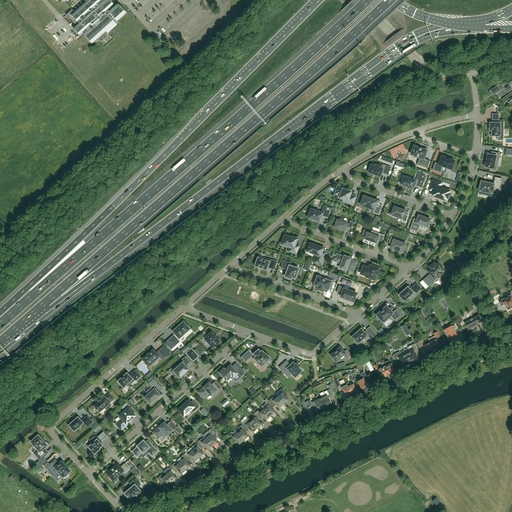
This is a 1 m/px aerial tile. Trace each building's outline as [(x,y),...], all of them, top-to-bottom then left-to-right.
[(113,5),(109,0),(55,0),(57,2),(59,0),(62,0),(65,2),(67,0),(83,0),(86,2),(75,12),(73,10),(72,11),(72,10),(66,15),(76,26),(73,29),(79,35),(81,33),(83,36),(84,35),(92,44),(98,39),(99,40),(107,33),(108,33),(117,25),(114,23),(117,21),(126,13),(118,4),(112,9),(110,7),(113,5)] [(499,120),(499,114),(492,114),(492,123),(490,123),(490,127),(490,131),(492,131),(492,136),(493,136),(493,137),(494,137),(494,136),(497,136),(497,140),(498,140),(498,138),(503,139),(503,132),(501,132),(501,123),(499,123),(499,120)] [(424,159),(427,150),(423,149),(423,150),(418,148),(418,147),(414,146),(411,155),(419,158),(417,165),(427,168),(430,161),(424,159)] [(494,165),(495,157),(498,157),(499,153),(491,152),(491,155),(488,155),(487,160),(486,162),(485,167),(490,168),(490,170),(496,171),(497,166),(494,165)] [(396,162),(381,156),(379,159),(394,165),(396,162)] [(451,169),(454,162),(454,161),(442,157),(439,164),(435,163),(432,170),(440,173),(443,166),(451,169),(451,170),(451,169)] [(388,175),(391,168),(385,166),(382,167),(381,169),(379,168),(380,167),(376,165),(375,167),(371,165),(371,166),(371,167),(369,166),(367,170),(369,171),(369,172),(369,173),(369,172),(373,174),(375,175),(376,175),(380,176),(380,177),(380,176),(381,173),(388,175)] [(418,182),(412,180),(412,179),(408,177),(408,179),(404,177),(401,184),(406,186),(408,187),(409,187),(413,189),(414,185),(421,188),(426,176),(421,174),(418,182)] [(491,196),(493,188),(499,190),(502,179),(495,177),(493,184),(481,182),(479,191),(487,193),(486,195),(490,196),(491,196)] [(446,201),(448,197),(449,197),(450,197),(450,196),(451,196),(451,195),(451,194),(451,193),(451,192),(450,192),(440,188),(441,184),(434,181),(433,184),(432,183),(430,189),(434,191),(432,196),(437,198),(438,198),(438,197),(441,198),(440,199),(441,199),(446,201)] [(343,188),(338,186),(335,194),(340,196),(339,198),(343,199),(342,201),(353,205),(356,197),(350,195),(351,192),(343,189),(343,188)] [(379,215),(382,206),(376,203),(377,202),(373,201),(374,199),(370,198),(370,199),(364,197),(361,204),(361,205),(374,210),(373,213),(379,215)] [(319,222),(322,216),(328,218),(331,209),(323,206),(321,213),(311,209),(308,218),(319,222)] [(404,214),(406,211),(402,210),(398,208),(398,209),(394,207),(393,210),(391,209),(389,215),(396,217),(397,216),(401,217),(400,219),(402,220),(401,221),(406,222),(408,216),(404,214)] [(429,224),(431,221),(430,221),(430,220),(429,220),(429,219),(426,217),(426,218),(419,216),(417,221),(413,220),(410,229),(418,232),(421,225),(427,227),(428,224),(429,224)] [(346,223),(337,219),(335,227),(344,231),(346,226),(348,227),(351,229),(353,222),(350,221),(349,225),(346,224),(347,224),(345,223),(346,223)] [(364,231),(363,235),(366,236),(365,239),(376,243),(377,240),(377,239),(379,240),(379,241),(381,241),(381,242),(382,242),(382,241),(384,236),(378,233),(372,231),(371,233),(364,231)] [(295,245),(297,239),(293,237),(292,238),(285,235),(284,238),(283,237),(281,242),(282,242),(281,244),(290,248),(289,249),(293,251),(292,252),(296,254),(299,246),(295,245)] [(408,246),(405,246),(406,244),(397,241),(397,239),(391,237),(389,243),(392,244),(390,248),(396,250),(395,250),(396,250),(397,251),(398,251),(403,253),(404,249),(407,250),(408,246)] [(326,253),(322,252),(323,248),(318,246),(316,246),(316,245),(316,246),(310,244),(307,252),(316,255),(315,258),(323,261),(326,253)] [(356,264),(349,261),(347,260),(348,258),(344,256),(344,257),(337,255),(334,261),(341,264),(340,268),(341,269),(340,268),(341,267),(346,269),(346,270),(345,270),(346,271),(346,270),(352,273),(356,264)] [(274,269),(276,263),(277,263),(277,262),(276,262),(272,260),(271,260),(271,261),(270,263),(269,263),(269,262),(268,262),(263,260),(263,258),(259,256),(259,258),(258,258),(255,266),(259,268),(260,268),(261,268),(262,268),(266,270),(267,267),(269,268),(270,268),(273,270),(274,270),(274,269)] [(299,275),(300,271),(298,270),(299,269),(290,266),(290,263),(284,261),(283,261),(283,263),(281,268),(287,270),(285,277),(291,279),(292,277),(295,279),(297,274),(299,275)] [(442,274),(440,272),(443,270),(438,264),(436,266),(434,263),(430,267),(432,270),(429,272),(431,274),(429,276),(428,275),(425,278),(431,284),(434,281),(432,280),(437,275),(438,277),(442,274)] [(370,266),(369,269),(367,269),(367,268),(363,266),(361,274),(366,276),(366,277),(374,280),(376,276),(377,277),(378,273),(377,272),(379,268),(374,266),(374,267),(370,266)] [(327,292),(330,283),(333,284),(334,281),(327,278),(326,280),(317,277),(313,287),(327,292)] [(413,293),(414,291),(416,293),(421,289),(417,284),(416,284),(412,288),(411,288),(412,288),(410,290),(408,288),(408,287),(407,288),(404,291),(404,290),(404,291),(403,292),(402,292),(399,295),(399,296),(399,295),(401,298),(400,299),(401,299),(404,303),(405,304),(405,303),(408,300),(409,300),(409,299),(407,298),(412,293),(412,294),(413,293)] [(339,285),(336,292),(340,293),(340,292),(342,293),(341,297),(345,299),(349,300),(353,302),(354,301),(353,301),(356,294),(356,293),(352,292),(352,291),(349,289),(349,288),(345,286),(344,289),(343,289),(341,289),(342,287),(339,285)] [(504,305),(504,304),(507,309),(508,309),(509,310),(511,309),(511,308),(511,307),(511,306),(511,291),(511,292),(510,294),(510,295),(506,297),(506,298),(501,301),(499,302),(501,306),(503,305),(504,305)] [(401,316),(395,310),(392,313),(386,306),(376,315),(377,316),(376,318),(378,320),(379,319),(383,322),(390,316),(395,321),(401,316)] [(478,324),(481,322),(478,316),(464,323),(468,330),(479,325),(478,324)] [(181,340),(179,338),(183,335),(184,337),(187,334),(186,332),(189,329),(190,329),(189,329),(184,323),(184,322),(183,323),(180,326),(180,325),(180,326),(177,328),(177,329),(173,332),(173,331),(173,332),(176,335),(173,337),(172,337),(169,339),(173,344),(175,346),(181,340)] [(443,329),(450,342),(458,338),(453,330),(456,329),(453,323),(443,329)] [(370,340),(376,334),(370,327),(366,330),(367,331),(364,333),(361,329),(358,332),(355,334),(352,337),(354,340),(353,341),(356,345),(357,344),(358,345),(359,346),(362,343),(362,342),(361,341),(366,336),(370,340)] [(219,342),(211,333),(209,334),(208,333),(205,335),(207,337),(205,339),(213,348),(219,342)] [(436,339),(435,336),(428,340),(430,343),(434,351),(439,348),(438,345),(439,345),(436,339)] [(434,351),(430,343),(424,346),(426,352),(428,351),(429,353),(434,351)] [(410,352),(406,354),(411,364),(416,362),(415,361),(418,359),(416,357),(420,355),(414,344),(408,347),(410,352)] [(159,357),(162,360),(164,358),(166,356),(167,357),(170,354),(164,346),(158,352),(156,354),(153,350),(153,351),(149,354),(147,356),(143,359),(143,360),(149,366),(152,363),(153,364),(154,364),(155,364),(156,363),(156,362),(156,361),(155,360),(159,357)] [(351,355),(347,350),(344,352),(340,348),(337,351),(336,351),(335,353),(335,352),(334,353),(331,356),(333,358),(333,359),(334,361),(336,361),(337,361),(338,361),(340,360),(340,358),(343,355),(347,359),(351,355)] [(192,349),(191,350),(187,354),(194,361),(199,357),(192,349)] [(270,359),(266,354),(265,355),(262,351),(261,353),(258,350),(253,355),(249,350),(241,357),(245,362),(252,356),(255,358),(254,359),(253,359),(256,362),(257,362),(261,366),(266,362),(267,364),(271,361),(269,359),(270,359)] [(407,366),(411,364),(406,354),(402,356),(400,352),(393,355),(399,366),(402,364),(404,367),(406,365),(407,366)] [(389,364),(385,366),(389,374),(396,371),(392,364),(394,362),(390,354),(387,356),(390,361),(388,362),(389,364)] [(188,370),(186,367),(187,365),(187,366),(190,363),(185,358),(182,360),(185,363),(183,364),(182,363),(182,364),(181,363),(178,366),(178,367),(174,371),(176,374),(175,376),(177,379),(179,377),(180,378),(180,377),(180,378),(184,375),(183,374),(188,370)] [(136,366),(144,375),(149,371),(141,362),(136,366)] [(224,369),(219,373),(226,381),(232,376),(233,377),(236,381),(240,377),(245,373),(236,363),(232,367),(230,366),(225,371),(224,369)] [(303,370),(300,366),(299,367),(298,367),(298,368),(293,363),(291,365),(289,363),(286,366),(284,363),(279,368),(285,374),(289,370),(295,377),(303,370)] [(389,374),(385,366),(384,364),(381,365),(383,368),(379,370),(383,378),(384,377),(385,378),(386,377),(386,376),(389,374)] [(130,382),(132,380),(132,379),(134,378),(136,380),(135,380),(136,381),(136,380),(140,377),(140,376),(136,372),(135,371),(135,370),(135,371),(131,374),(131,375),(129,376),(127,374),(123,377),(122,378),(119,381),(118,381),(118,382),(119,382),(123,387),(124,388),(124,387),(127,385),(128,386),(131,384),(130,382)] [(367,377),(364,372),(363,370),(361,372),(361,373),(360,374),(361,376),(358,377),(360,380),(363,379),(367,377)] [(160,395),(158,392),(162,388),(154,379),(149,383),(151,386),(150,387),(153,390),(146,397),(145,397),(145,398),(150,403),(150,404),(151,403),(155,400),(157,398),(160,395),(160,396),(160,395)] [(363,379),(360,380),(358,382),(361,389),(362,389),(365,388),(364,388),(367,386),(363,379)] [(213,396),(222,388),(216,381),(211,385),(209,383),(208,384),(198,392),(203,398),(209,393),(211,396),(212,395),(213,396)] [(357,391),(353,384),(350,386),(348,382),(346,383),(347,385),(351,394),(354,393),(355,393),(355,392),(357,391)] [(329,395),(330,397),(333,395),(333,396),(332,393),(335,392),(331,384),(328,386),(329,388),(330,389),(327,391),(329,395)] [(347,385),(341,388),(346,397),(347,396),(348,396),(349,395),(351,394),(347,385)] [(277,393),(275,395),(277,397),(284,404),(288,400),(285,397),(286,396),(284,395),(286,393),(282,389),(280,391),(278,392),(278,391),(276,393),(277,393)] [(112,406),(109,403),(110,403),(109,402),(113,399),(109,394),(105,398),(105,397),(102,400),(100,398),(98,400),(99,401),(92,406),(96,411),(97,410),(98,411),(98,410),(99,412),(104,408),(106,410),(112,406)] [(329,398),(330,397),(329,395),(321,399),(325,407),(332,404),(329,398)] [(267,398),(267,399),(273,405),(275,404),(276,405),(280,408),(284,404),(277,397),(275,399),(273,397),(269,401),(267,398)] [(266,403),(262,407),(264,409),(271,416),(275,412),(272,409),(272,408),(271,407),(273,405),(267,399),(266,398),(264,399),(265,400),(264,401),(266,403)] [(325,407),(321,399),(320,400),(319,399),(314,402),(314,401),(313,402),(314,402),(311,403),(314,409),(317,408),(318,411),(319,411),(318,411),(325,407)] [(199,407),(193,400),(191,403),(189,400),(184,404),(184,405),(183,406),(183,405),(182,406),(183,406),(178,410),(184,416),(191,410),(193,412),(199,407)] [(311,407),(308,401),(305,402),(304,400),(304,401),(302,402),(305,410),(306,410),(306,409),(308,408),(311,407)] [(127,423),(135,416),(128,408),(120,416),(121,418),(121,419),(116,424),(116,425),(117,425),(116,426),(119,429),(120,429),(121,430),(127,425),(126,425),(127,424),(127,423)] [(258,411),(255,413),(259,418),(261,416),(263,417),(266,420),(271,416),(264,409),(262,411),(260,413),(258,411)] [(255,417),(251,421),(257,428),(262,424),(259,421),(257,419),(259,418),(255,413),(253,415),(255,417)] [(88,426),(92,423),(93,422),(92,422),(87,417),(88,417),(87,416),(87,417),(83,420),(82,420),(82,421),(81,422),(78,418),(77,418),(75,421),(74,421),(73,422),(72,422),(72,423),(70,425),(69,425),(69,426),(70,426),(74,431),(80,425),(82,427),(83,427),(82,427),(85,425),(84,425),(85,424),(87,426),(88,427),(88,426)] [(242,425),(246,430),(248,428),(249,429),(250,429),(253,432),(257,428),(251,421),(248,418),(246,421),(243,424),(242,425)] [(178,426),(177,427),(171,421),(171,422),(171,421),(166,425),(164,423),(154,432),(158,438),(164,433),(167,436),(167,435),(168,436),(173,431),(177,435),(178,434),(179,435),(182,432),(178,426)] [(238,428),(235,431),(237,433),(244,441),(248,437),(245,433),(246,433),(244,431),(246,430),(242,425),(238,428)] [(217,442),(215,440),(216,439),(213,436),(215,435),(216,433),(211,428),(203,435),(204,437),(213,446),(217,442)] [(233,433),(229,437),(232,441),(233,442),(235,440),(236,441),(240,445),(244,441),(237,433),(235,431),(233,433)] [(93,443),(89,447),(95,454),(98,451),(97,450),(99,448),(102,446),(100,443),(105,439),(108,437),(103,432),(100,435),(97,437),(99,439),(98,440),(94,437),(90,440),(93,443)] [(43,449),(47,446),(38,436),(31,442),(38,449),(34,453),(40,460),(48,453),(47,454),(43,449)] [(201,439),(197,443),(201,447),(203,445),(205,447),(205,446),(208,450),(213,446),(204,437),(202,439),(201,439)] [(157,452),(149,442),(146,444),(143,441),(139,445),(133,452),(137,457),(142,452),(143,453),(147,450),(149,452),(149,451),(153,455),(157,452)] [(199,449),(201,447),(197,443),(193,446),(195,448),(193,451),(199,458),(204,454),(200,451),(201,450),(199,449)] [(188,459),(190,457),(191,459),(192,459),(195,462),(199,458),(193,451),(190,448),(184,455),(188,459)] [(186,461),(188,459),(184,455),(180,458),(182,460),(179,463),(186,470),(190,466),(187,463),(187,462),(186,461)] [(70,471),(66,467),(62,462),(57,466),(54,462),(46,468),(55,478),(60,473),(63,477),(64,477),(65,478),(69,475),(67,473),(70,471)] [(175,463),(170,467),(174,471),(176,469),(178,471),(181,474),(186,470),(179,463),(177,465),(175,463)] [(124,472),(129,468),(124,464),(120,468),(117,464),(107,473),(110,477),(109,478),(112,480),(112,479),(113,480),(123,471),(124,472)] [(173,473),(174,471),(170,467),(168,469),(170,471),(166,475),(172,482),(177,478),(174,475),(174,474),(173,473)] [(172,482),(166,475),(163,477),(161,475),(157,479),(161,483),(163,481),(165,483),(168,486),(172,482)] [(137,495),(141,492),(137,487),(140,484),(136,479),(130,484),(132,487),(125,494),(128,497),(128,496),(132,500),(133,499),(134,500),(137,497),(136,496),(137,496),(137,495)] [(440,501),(436,497),(432,501),(436,505),(440,501)]
